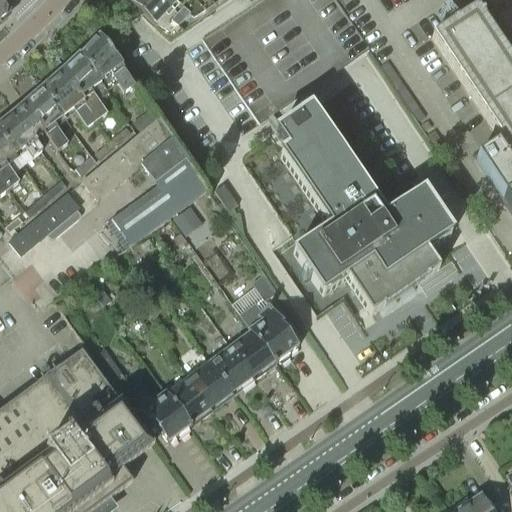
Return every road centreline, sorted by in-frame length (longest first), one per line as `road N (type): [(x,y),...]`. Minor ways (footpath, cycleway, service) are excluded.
road 1 (secondary): [(268,511),(511,342)]
road 2 (residential): [(339,511),(511,398)]
